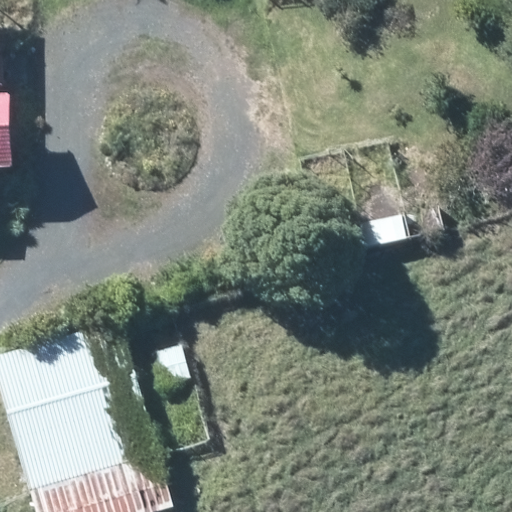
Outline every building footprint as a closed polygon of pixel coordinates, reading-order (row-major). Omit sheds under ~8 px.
[(0,0),(0,170),(24,170),(22,98),(5,99),(5,87),(4,58),(1,0),(0,0)] [(404,210),(413,240),(440,231),(431,201),(404,210)] [(346,255),(371,249),(365,222),(341,228),(346,255)] [(170,511),(182,508),(128,332),(125,322),(0,360),(0,375),(41,511),(170,511)] [(162,355),(166,370),(172,389),(196,382),(187,348),(183,349),(162,355)]
